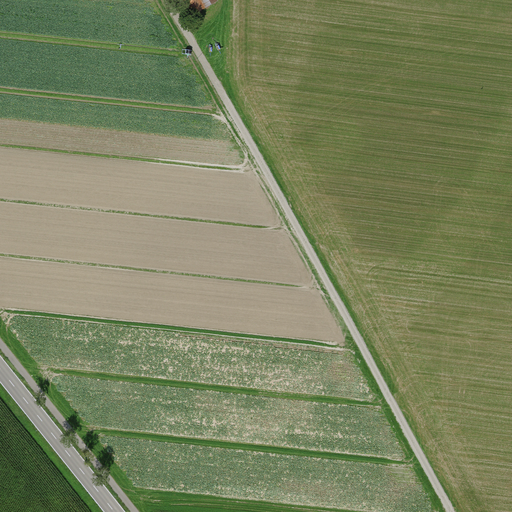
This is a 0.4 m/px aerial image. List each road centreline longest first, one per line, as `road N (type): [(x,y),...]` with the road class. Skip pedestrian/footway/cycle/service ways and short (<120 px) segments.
road 1 (track): [(167,0),(451,511)]
road 2 (primary): [(0,369),(113,511)]
